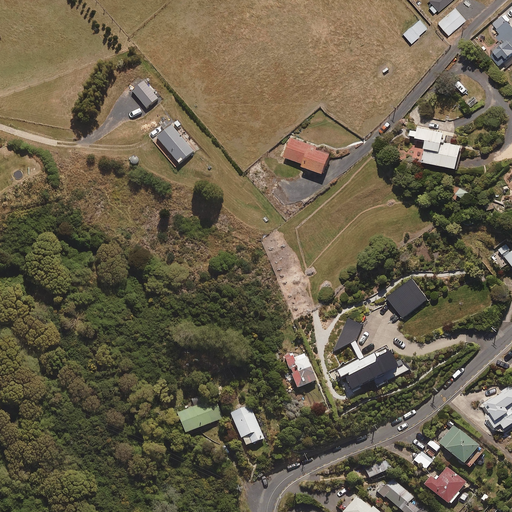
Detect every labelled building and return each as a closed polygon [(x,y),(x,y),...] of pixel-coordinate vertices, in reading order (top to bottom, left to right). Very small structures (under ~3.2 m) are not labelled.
[(429,0),(439,11),(452,0),(429,0)] [(449,35),(466,20),(455,8),(438,23),(449,35)] [(511,28),(508,23),(511,21),(506,16),(493,27),(502,37),(495,43),(497,46),(488,54),(503,71),(511,65),(509,62),(511,59),(511,28)] [(418,36),(427,29),(420,20),(411,27),(418,36)] [(147,109),(158,99),(144,83),(133,94),(147,109)] [(179,166),(194,154),(172,128),(166,133),(157,140),(179,166)] [(443,144),(445,135),(417,130),(415,140),(425,142),(420,166),(457,173),(462,148),(443,144)] [(316,153),(318,149),(292,140),(285,159),(305,166),(303,170),(324,178),(332,158),(316,153)] [(511,251),(511,252),(505,244),(497,251),(502,257),(495,262),(502,270),(510,264),(511,267),(511,251)] [(404,317),(428,298),(411,277),(387,297),(404,317)] [(348,317),(334,351),(335,353),(350,345),(357,358),(329,373),(334,383),(342,378),(346,386),(349,384),(352,390),(372,379),(376,387),(408,370),(402,359),(397,361),(390,348),(377,355),(375,352),(364,358),(355,341),(363,324),(348,317)] [(305,352),(295,357),(293,352),(284,356),(298,387),(317,379),(305,352)] [(511,384),(511,383),(480,407),(489,418),(487,419),(494,429),(503,429),(511,421),(511,384)] [(212,399),(203,402),(200,396),(183,402),(186,408),(178,411),(185,431),(219,418),(212,399)] [(245,445),(264,437),(250,403),(231,411),(245,445)] [(470,467),(485,448),(453,424),(439,442),(470,467)] [(426,469),(433,460),(421,450),(414,459),(426,469)] [(370,477),(388,469),(384,460),(366,468),(370,477)] [(451,504),(467,482),(447,466),(441,474),(435,469),(424,483),(451,504)] [(414,496),(389,475),(376,490),(384,497),(385,496),(404,511),(415,511),(418,509),(409,501),(414,496)] [(381,511),(373,505),(371,507),(357,495),(343,511),(381,511)]
